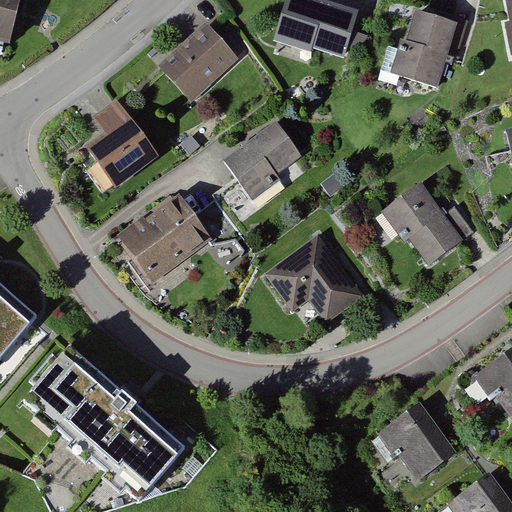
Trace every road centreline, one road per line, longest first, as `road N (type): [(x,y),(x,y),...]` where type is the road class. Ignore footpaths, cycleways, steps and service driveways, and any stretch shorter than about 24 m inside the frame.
road 1 (residential): [(0,140),(105,308),(158,348),(229,377),(319,379),(401,351),(511,277)]
road 2 (residential): [(0,125),(161,0)]
